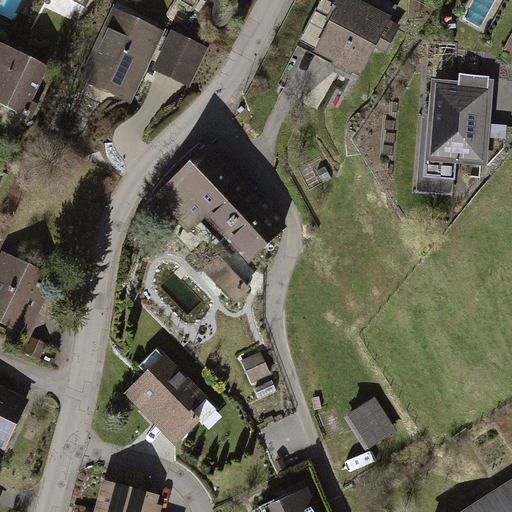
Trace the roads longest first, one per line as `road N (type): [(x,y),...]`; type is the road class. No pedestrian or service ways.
road 1 (residential): [(208,107),(290,214),(274,317),(343,511)]
road 2 (residential): [(66,440),(112,223),(139,173),(208,107)]
road 3 (residential): [(66,440),(152,464),(180,479),(204,511)]
road 4 (residential): [(208,107),(272,0)]
